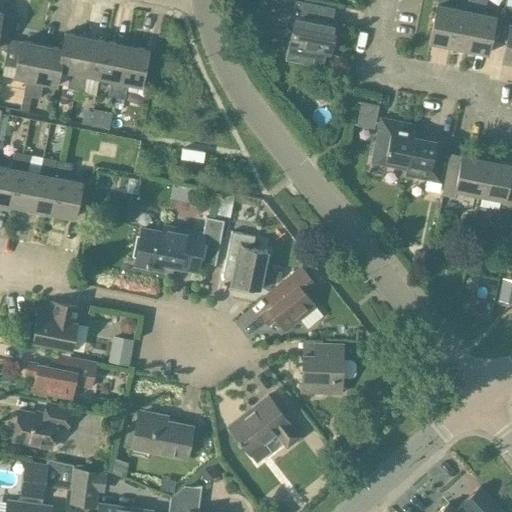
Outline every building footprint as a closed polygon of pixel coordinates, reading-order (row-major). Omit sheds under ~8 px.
[(288,47),(329,54),(335,24),(302,18),(305,3),(292,0),(271,0),(270,11),(294,16),(288,47)] [(428,43),(448,47),(455,9),(446,7),(447,0),(437,0),(436,5),(428,43)] [(448,47),(466,51),(476,0),(467,0),(466,11),(455,9),(448,47)] [(476,0),(466,51),(486,55),(494,17),(483,15),(486,0),(476,0)] [(500,61),(511,63),(511,5),(504,4),(500,22),(508,24),(500,61)] [(64,32),(61,48),(62,48),(58,69),(59,69),(69,71),(67,88),(75,90),(85,37),(64,32)] [(20,111),(28,112),(30,97),(31,97),(42,44),(9,37),(2,68),(14,71),(13,76),(25,79),(20,111)] [(106,41),(85,37),(75,90),(84,91),(87,75),(98,77),(106,41)] [(126,45),(106,41),(98,77),(110,79),(107,97),(115,98),(126,45)] [(42,44),(31,97),(40,99),(43,82),(56,85),(59,69),(58,69),(62,48),(61,48),(42,44)] [(147,49),(126,45),(115,98),(124,100),(126,83),(140,85),(147,49)] [(357,123),(374,125),(377,102),(360,100),(357,123)] [(110,111),(83,109),(82,121),(92,121),(91,124),(109,126),(110,111)] [(405,170),(413,132),(414,125),(380,119),(371,159),(383,161),(382,165),(405,170)] [(404,176),(427,180),(428,176),(439,179),(447,139),(413,132),(405,170),(404,176)] [(0,202),(12,205),(22,154),(13,152),(11,167),(0,165),(0,202)] [(201,166),(203,156),(181,152),(179,162),(201,166)] [(12,205),(32,209),(39,173),(27,171),(30,155),(22,154),(12,205)] [(456,191),(478,196),(485,160),(461,155),(457,172),(446,170),(441,195),(455,198),(456,191)] [(32,209),(52,213),(63,162),(55,160),(51,176),(39,173),(32,209)] [(511,210),(511,208),(511,182),(507,182),(510,165),(485,160),(478,196),(501,200),(500,207),(511,210)] [(52,213),(74,217),(81,181),(68,179),(71,164),(63,162),(52,213)] [(216,214),(230,217),(234,193),(220,191),(216,214)] [(487,235),(505,240),(511,212),(511,211),(494,207),(487,235)] [(162,265),(196,271),(198,260),(215,263),(223,219),(206,216),(202,235),(163,227),(162,233),(141,229),(134,265),(161,270),(162,265)] [(255,237),(231,232),(223,274),(237,277),(235,291),(246,293),(247,287),(260,289),(267,251),(253,248),(255,237)] [(275,320),(284,331),(315,307),(303,291),(313,282),(311,280),(320,273),(310,261),(264,296),(272,306),(260,316),(268,325),(275,320)] [(498,301),(511,300),(511,278),(498,278),(498,301)] [(32,342),(71,350),(79,308),(52,302),(48,319),(36,317),(32,342)] [(133,341),(113,338),(108,362),(128,365),(133,341)] [(300,392),(325,393),(326,381),(340,382),(341,378),(350,378),(355,374),(356,365),(351,358),(342,358),(343,345),(316,344),(316,355),(303,355),(300,392)] [(31,391),(70,399),(73,384),(90,387),(95,364),(50,355),(48,367),(28,363),(25,376),(34,377),(31,391)] [(228,426),(247,450),(260,440),(263,444),(276,434),(286,447),(300,437),(268,395),(228,426)] [(14,441),(53,449),(57,428),(68,430),(72,405),(44,400),(41,416),(19,412),(14,441)] [(131,446),(185,457),(192,425),(163,419),(164,414),(151,412),(150,416),(138,413),(131,446)] [(330,438),(342,455),(359,443),(347,426),(330,438)] [(49,511),(50,507),(40,505),(43,490),(47,463),(24,460),(18,502),(8,500),(5,511),(49,511)] [(325,470),(334,477),(343,467),(335,460),(325,470)] [(71,468),(47,463),(43,490),(69,493),(71,468)] [(69,503),(97,506),(98,490),(105,491),(107,469),(72,466),(69,503)] [(505,511),(479,484),(458,503),(460,506),(455,511),(448,503),(437,511),(505,511)] [(202,511),(197,511),(200,487),(184,485),(170,496),(167,511),(202,511)]
